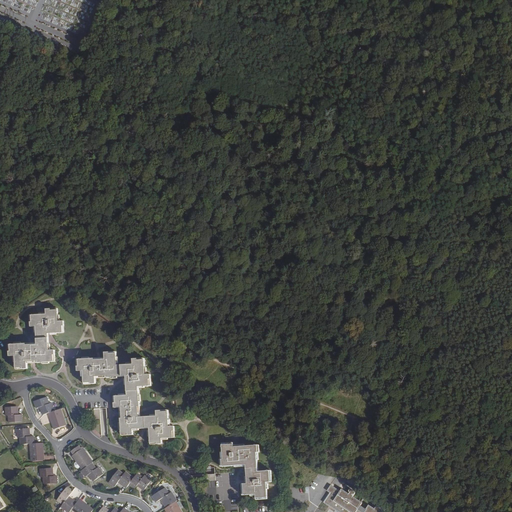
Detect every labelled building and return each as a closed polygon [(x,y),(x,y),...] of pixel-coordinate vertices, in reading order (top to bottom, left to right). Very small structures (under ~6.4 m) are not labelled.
[(37,340),(48,339),(48,334),(63,333),(63,326),(64,326),(64,321),(59,322),(58,310),(51,311),(51,309),(46,309),(47,314),(32,315),(32,322),(31,322),(31,327),(36,327),(37,340)] [(38,363),(54,362),(54,356),(55,355),(55,351),(49,351),(48,339),(37,340),(37,343),(38,345),(26,345),(26,344),(11,345),(11,352),(10,352),(10,357),(16,356),(16,368),(23,368),(23,369),(28,369),(27,364),(27,362),(38,361),(38,363)] [(91,382),(91,384),(96,384),(96,379),(95,377),(106,376),(106,378),(124,377),(123,365),(117,365),(116,354),(110,354),(110,353),(105,353),(105,358),(105,360),(95,360),(94,359),(79,360),(79,366),(78,367),(78,371),(84,371),(85,383),(91,382)] [(139,387),(150,386),(150,379),(151,379),(151,375),(146,375),(145,360),(138,360),(138,359),(134,359),(134,365),(123,365),(124,377),(127,376),(128,391),(139,391),(139,387)] [(100,419),(99,408),(106,408),(108,431),(122,430),(121,418),(120,407),(115,408),(114,403),(114,397),(116,397),(128,396),(128,391),(127,376),(124,377),(106,378),(96,379),(96,384),(91,384),(91,390),(92,408),(94,408),(94,419),(100,419)] [(133,429),(144,429),(143,417),(141,417),(139,418),(139,406),(140,406),(139,391),(128,391),(128,396),(116,397),(116,403),(114,403),(115,408),(120,407),(122,407),(123,418),(121,418),(122,430),(122,434),(129,434),(129,435),(134,435),(133,429)] [(349,398),(341,394),(338,401),(345,404),(349,398)] [(42,407),(44,415),(49,413),(54,411),(52,403),(49,404),(47,397),(34,401),(37,408),(40,407),(42,407)] [(17,415),(16,407),(6,407),(6,416),(9,416),(9,423),(22,422),(22,415),(18,415),(17,415)] [(67,426),(61,409),(54,411),(49,413),(50,417),(51,417),(53,422),(52,423),(54,429),(67,426)] [(378,413),(371,409),(367,416),(374,419),(378,413)] [(162,439),(173,438),(173,431),(175,431),(174,426),(170,427),(169,416),(169,412),(162,412),(162,411),(157,411),(157,417),(143,417),(144,429),(150,428),(151,443),(158,443),(158,444),(162,444),(162,439)] [(337,418),(331,415),(326,422),(334,426),(337,418)] [(21,438),(21,444),(30,444),(34,443),(34,437),(30,437),(29,437),(28,429),(18,429),(18,438),(21,438)] [(367,434),(359,430),(356,437),(363,441),(367,434)] [(216,500),(227,499),(237,499),(244,499),(244,495),(243,495),(242,484),(244,484),(247,484),(247,469),(246,465),(223,466),(221,466),(221,459),(222,459),(223,459),(223,445),(223,444),(231,443),(230,436),(208,438),(209,458),(207,458),(208,467),(214,467),(215,474),(206,474),(206,481),(215,481),(216,500)] [(44,450),(43,443),(34,443),(30,444),(32,461),(44,461),(44,457),(43,457),(42,450),(44,450)] [(234,445),(223,445),(223,459),(222,459),(223,466),(246,465),(247,469),(258,469),(257,453),(258,453),(258,445),(234,447),(234,445)] [(74,455),(82,449),(79,446),(71,451),(74,455)] [(93,463),(93,462),(83,448),(82,449),(74,455),(73,456),(77,462),(78,461),(82,466),(81,467),(83,470),(93,463)] [(83,470),(81,471),(85,477),(89,475),(90,474),(95,481),(103,475),(98,468),(97,469),(93,463),(83,470)] [(52,476),(51,468),(41,469),(41,477),(44,477),(44,484),(58,483),(57,476),(53,476),(52,476)] [(244,484),(244,495),(256,495),(256,498),(268,498),(267,482),(271,482),(270,471),(258,472),(258,469),(247,469),(247,484),(244,484)] [(123,486),(126,488),(129,484),(134,478),(126,472),(124,475),(118,470),(109,483),(115,487),(118,483),(119,481),(124,485),(123,486)] [(143,477),(137,473),(134,478),(129,484),(135,488),(137,486),(138,484),(145,490),(151,481),(144,476),(143,477)] [(353,497),(349,494),(342,489),(341,491),(331,485),(327,491),(330,493),(324,503),(337,511),(383,511),(384,510),(377,506),(375,509),(369,505),(364,511),(362,511),(358,509),(363,503),(353,497)] [(69,511),(72,509),(77,502),(73,500),(72,501),(68,498),(69,496),(72,492),(66,488),(57,500),(63,504),(61,507),(67,511),(69,511)] [(175,502),(177,501),(171,492),(169,494),(165,488),(152,496),(156,502),(161,500),(162,499),(165,504),(164,504),(166,508),(175,502)] [(83,502),(80,499),(77,502),(72,509),(75,511),(92,511),(94,510),(88,505),(87,506),(82,503),(83,502)] [(166,508),(165,509),(166,511),(167,511),(168,511),(181,511),(175,502),(166,508)]
